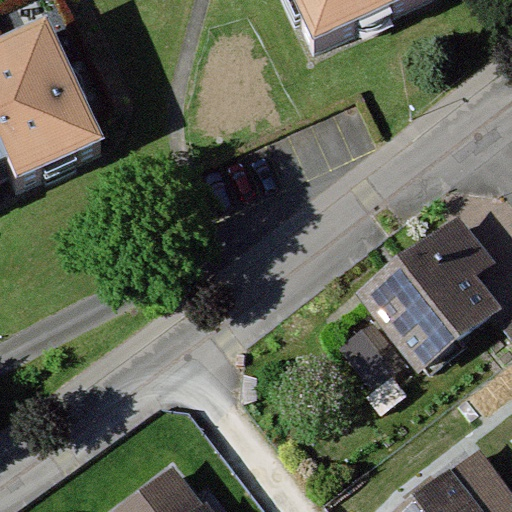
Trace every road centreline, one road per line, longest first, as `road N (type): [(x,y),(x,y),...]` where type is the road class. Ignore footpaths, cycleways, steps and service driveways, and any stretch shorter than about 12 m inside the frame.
road 1 (residential): [(175,354),(466,128)]
road 2 (residential): [(0,481),(175,354)]
road 3 (residential): [(175,354),(296,511)]
